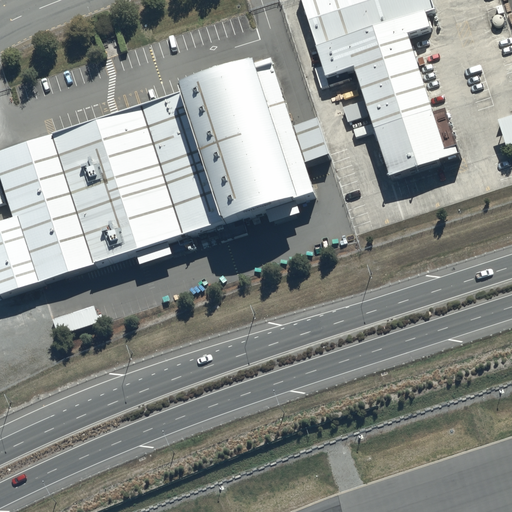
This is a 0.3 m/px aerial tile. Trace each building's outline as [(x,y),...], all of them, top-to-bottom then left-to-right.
[(419,0),(307,0),(298,3),(325,87),(348,80),(382,186),(444,166),(405,48),(433,39),(419,0)] [(179,112),(33,159),(74,286),(321,206),(311,177),(318,175),(331,170),(319,136),(306,140),(300,142),(279,79),(258,86),(253,70),(173,96),(179,112)] [(511,131),(502,135),(509,160),(511,159),(511,131)] [(95,306),(53,318),(57,334),(99,321),(95,306)] [(0,374),(63,355),(51,317),(0,332),(0,374)]
